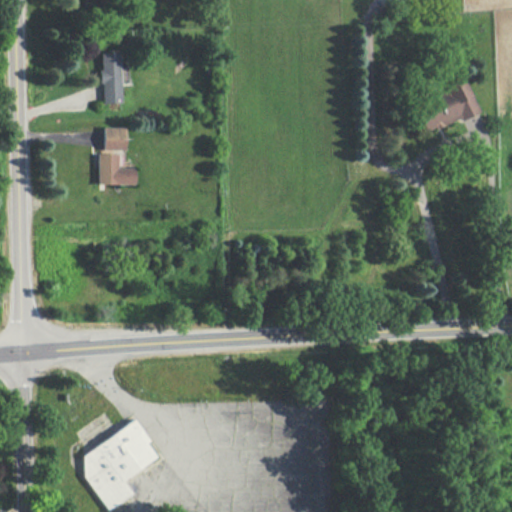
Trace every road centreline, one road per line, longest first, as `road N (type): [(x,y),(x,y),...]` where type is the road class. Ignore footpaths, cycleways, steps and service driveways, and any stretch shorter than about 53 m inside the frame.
road 1 (tertiary): [(23,511),(12,0)]
road 2 (secondary): [(511,324),(21,350)]
